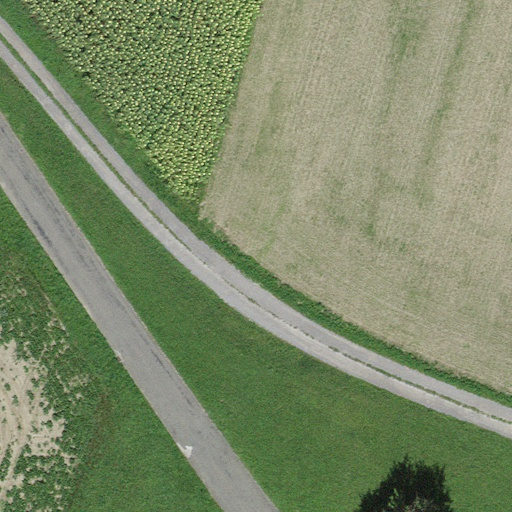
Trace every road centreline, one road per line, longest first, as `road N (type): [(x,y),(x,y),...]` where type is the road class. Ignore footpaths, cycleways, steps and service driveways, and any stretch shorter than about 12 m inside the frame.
road 1 (track): [(511,424),(260,311),(163,220),(0,32)]
road 2 (residential): [(0,148),(247,511)]
